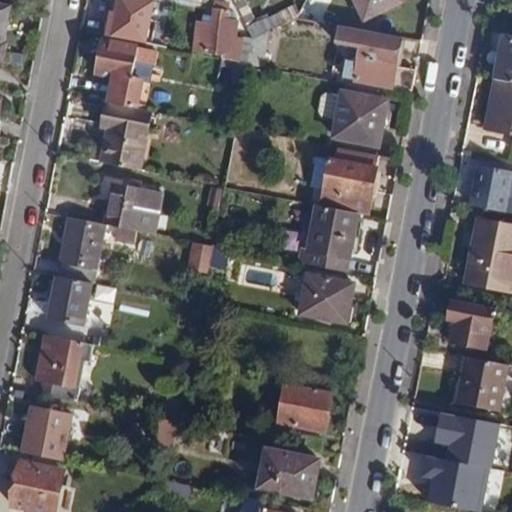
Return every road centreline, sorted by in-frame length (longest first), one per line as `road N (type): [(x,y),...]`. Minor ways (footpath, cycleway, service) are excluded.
road 1 (residential): [(364,511),(464,0)]
road 2 (residential): [(0,351),(70,0)]
